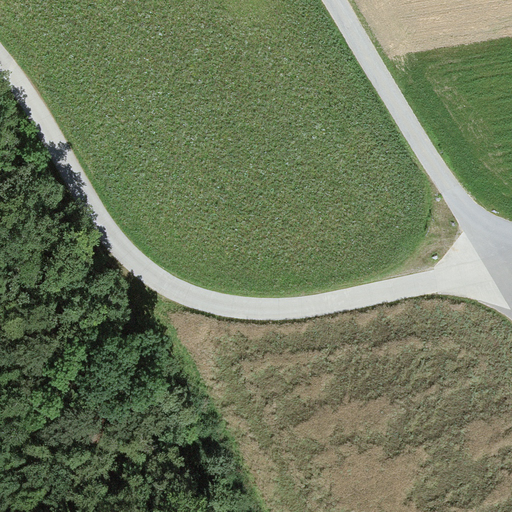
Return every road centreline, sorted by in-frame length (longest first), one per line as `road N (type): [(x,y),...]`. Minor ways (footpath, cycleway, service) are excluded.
road 1 (unclassified): [(0,63),(114,239),(185,293),(291,307),(410,284),(492,257)]
road 2 (residential): [(492,257),(337,0)]
